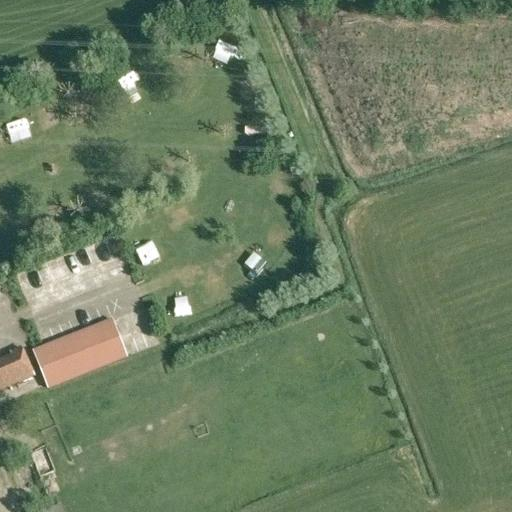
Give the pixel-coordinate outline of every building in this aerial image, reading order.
[(130,75),(135,97),(150,94),(145,72),(130,75)] [(39,109),(47,125),(61,118),(54,102),(39,109)] [(19,144),(37,135),(27,115),(9,124),(19,144)] [(269,124),(256,129),(261,141),(274,136),(269,124)] [(66,305),(228,245),(211,200),(11,273),(28,320),(66,306),(66,305)] [(32,350),(47,391),(251,311),(234,270),(32,350)] [(129,297),(133,307),(150,301),(146,290),(129,297)] [(0,392),(35,377),(24,349),(23,350),(22,347),(10,351),(12,355),(0,360),(0,392)]
